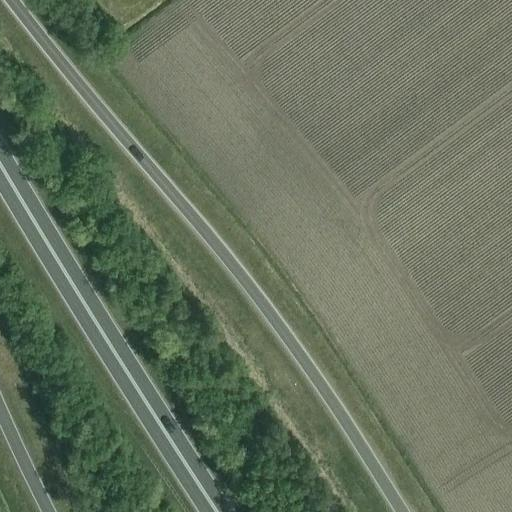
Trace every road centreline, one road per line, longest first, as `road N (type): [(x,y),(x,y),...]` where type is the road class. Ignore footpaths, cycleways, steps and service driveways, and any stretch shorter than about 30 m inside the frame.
road 1 (trunk): [(398,511),(245,283),(9,0)]
road 2 (trunk): [(216,511),(0,169)]
